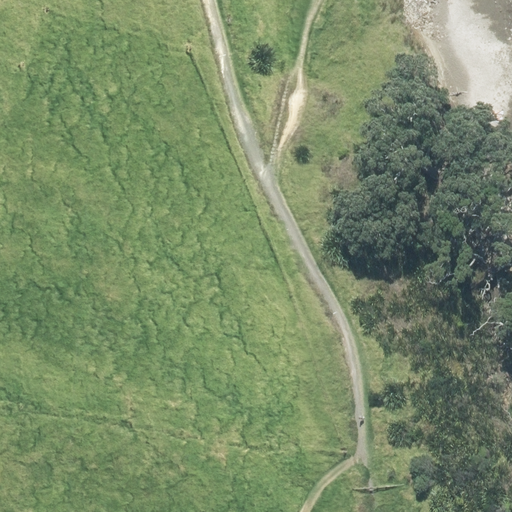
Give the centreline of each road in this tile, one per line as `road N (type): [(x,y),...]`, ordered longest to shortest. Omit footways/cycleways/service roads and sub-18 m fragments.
road 1 (track): [(379,511),(334,302),(271,184)]
road 2 (track): [(271,184),(206,0)]
road 3 (track): [(271,184),(296,56),(317,0)]
